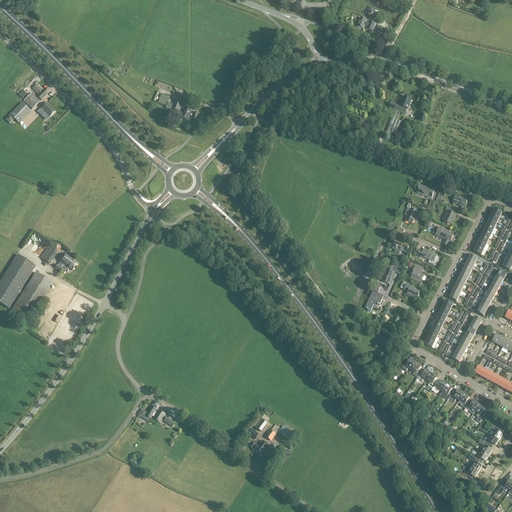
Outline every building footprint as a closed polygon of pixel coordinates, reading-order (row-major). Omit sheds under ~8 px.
[(369,8),(366,15),(373,18),(375,13),(374,13),(375,11),(369,8)] [(367,30),(373,32),(376,24),(370,22),(369,25),(366,24),(367,21),(361,18),(357,27),(363,30),(365,26),(368,28),(367,30)] [(14,87),(20,80),(18,78),(10,87),(14,90),(16,88),(14,87)] [(37,97),(41,101),(47,95),(43,91),(36,85),(32,89),(39,96),(37,97)] [(23,102),(32,110),(40,102),(32,93),(23,102)] [(389,108),(395,111),(387,132),(396,135),(404,114),(406,115),(410,104),(410,105),(411,102),(411,101),(411,100),(411,99),(408,98),(408,99),(405,98),(402,104),(400,107),(391,103),(389,108)] [(171,109),(179,112),(182,105),(174,102),(171,109)] [(19,124),(31,112),(22,103),(10,115),(19,124)] [(41,110),(50,118),(55,112),(47,104),(41,110)] [(193,118),(192,119),(196,121),(198,114),(183,109),(180,119),(188,122),(190,117),(193,118)] [(278,138),(275,144),(286,147),(288,141),(285,140),(285,139),(280,138),(278,138)] [(310,154),(308,160),(311,161),(312,159),(318,161),(321,151),(315,149),(313,155),(310,154)] [(321,151),(318,161),(324,163),(323,166),(326,167),(328,160),(325,159),(327,153),(321,151)] [(273,156),(271,162),(281,165),(283,159),(285,160),(286,157),(280,155),(279,158),(273,156)] [(271,162),(269,168),(275,170),(274,173),(280,175),(281,172),(279,171),(281,165),(271,162)] [(383,168),(380,174),(386,177),(385,180),(391,182),(392,180),(390,179),(393,172),(383,168)] [(266,177),(264,184),(274,187),(276,180),(278,181),(279,178),(273,176),(272,179),(266,177)] [(303,178),(299,188),(306,190),(309,180),(303,178)] [(376,184),(373,190),(383,194),(386,188),(376,184)] [(321,185),(317,195),(323,197),(326,189),(327,187),(321,185)] [(418,194),(432,199),(435,191),(421,186),(420,189),(419,188),(419,190),(418,194)] [(373,190),(371,195),(380,200),(383,194),(373,190)] [(344,195),(341,203),(347,205),(351,195),(345,193),(344,195)] [(371,195),(368,201),(378,206),(380,200),(371,195)] [(468,200),(456,196),(453,204),(462,207),(461,211),(464,212),(468,200)] [(368,201),(365,207),(375,212),(378,206),(368,201)] [(428,210),(432,212),(436,203),(432,201),(428,210)] [(290,209),(285,213),(287,216),(290,214),(294,219),(302,213),(299,207),(292,212),(290,209)] [(451,225),(454,220),(455,221),(457,216),(452,213),(453,210),(448,208),(446,211),(449,212),(444,222),(451,225)] [(417,220),(420,214),(411,210),(406,221),(413,225),(415,219),(417,220)] [(495,210),(493,215),(500,219),(503,213),(495,210)] [(302,213),(294,219),(297,224),(295,226),(296,229),(302,225),(300,223),(306,218),(302,213)] [(365,214),(362,220),(372,224),(375,218),(377,219),(378,216),(372,213),(371,216),(365,214)] [(493,215),(490,220),(497,224),(500,219),(493,215)] [(488,226),(495,229),(497,224),(490,220),(488,226)] [(309,222),(302,227),(305,231),(312,226),(309,222)] [(312,226),(305,231),(307,235),(315,230),(312,226)] [(359,226),(356,232),(362,235),(361,238),(367,241),(368,238),(366,237),(369,231),(359,226)] [(488,226),(485,231),(492,235),(495,229),(488,226)] [(454,235),(440,228),(436,236),(446,241),(444,245),(448,246),(450,242),(451,243),(454,235)] [(315,230),(307,235),(310,238),(317,233),(315,230)] [(404,240),(401,239),(404,234),(397,231),(396,234),(399,235),(396,240),(393,247),(396,249),(395,253),(400,255),(401,251),(407,254),(410,246),(403,243),(404,240)] [(485,231),(484,232),(482,236),(490,240),(492,235),(485,231)] [(317,233),(310,238),(312,242),(319,237),(317,233)] [(482,236),(480,242),(487,245),(490,240),(482,236)] [(319,237),(312,242),(315,245),(322,240),(319,237)] [(322,240),(315,245),(317,249),(324,243),(322,240)] [(480,242),(477,247),(484,251),(487,245),(480,242)] [(324,243),(317,249),(320,253),(327,248),(324,243)] [(477,247),(474,252),(482,256),(484,251),(477,247)] [(41,258),(49,265),(57,255),(48,248),(41,258)] [(418,257),(421,258),(422,257),(430,261),(429,263),(435,267),(439,258),(437,257),(437,256),(425,250),(424,252),(420,251),(418,257)] [(345,254),(343,258),(351,262),(353,257),(345,254)] [(0,282),(0,303),(9,309),(36,267),(18,255),(0,282)] [(58,266),(55,269),(63,275),(66,272),(67,273),(69,269),(72,271),(78,264),(65,255),(60,263),(64,266),(62,269),(58,266)] [(471,256),(468,261),(475,265),(478,259),(471,256)] [(343,258),(341,263),(349,266),(351,262),(343,258)] [(473,270),(475,265),(468,261),(465,267),(473,270)] [(341,263),(339,267),(347,271),(349,266),(341,263)] [(510,271),(511,267),(511,265),(506,263),(503,268),(510,271)] [(413,272),(414,272),(411,279),(421,284),(425,277),(421,275),(424,270),(416,266),(413,272)] [(339,267),(337,271),(345,275),(347,271),(339,267)] [(465,267),(463,272),(470,276),(473,270),(465,267)] [(388,270),(382,282),(389,285),(395,273),(392,272),(388,270)] [(337,271),(335,276),(343,279),(345,275),(337,271)] [(497,277),(504,281),(507,275),(500,271),(497,277)] [(460,277),(467,281),(470,276),(463,272),(460,277)] [(54,284),(36,273),(9,316),(27,327),(54,284)] [(335,276),(333,280),(341,284),(343,279),(335,276)] [(460,277),(457,283),(465,286),(467,281),(460,277)] [(494,282),(501,286),(504,281),(497,277),(494,282)] [(333,280),(331,285),(339,288),(341,284),(333,280)] [(491,287),(498,291),(501,286),(494,282),(491,287)] [(457,283),(455,288),(462,292),(465,286),(457,283)] [(375,285),(372,291),(378,293),(380,287),(375,285)] [(417,300),(420,293),(412,289),(413,287),(407,285),(404,291),(409,293),(408,296),(417,300)] [(496,296),(498,291),(491,287),(488,292),(496,296)] [(455,288),(452,294),(460,297),(462,292),(455,288)] [(376,307),(377,305),(380,306),(383,300),(377,297),(378,295),(373,292),(365,309),(366,309),(366,310),(367,310),(370,311),(373,306),(376,307)] [(485,298),(493,302),(496,296),(488,292),(485,298)] [(452,294),(450,299),(457,303),(460,297),(452,294)] [(490,307),(493,302),(485,298),(483,303),(490,307)] [(451,311),(453,306),(446,302),(443,308),(451,311)] [(480,308),(487,312),(490,307),(483,303),(480,308)] [(443,308),(441,313),(448,317),(451,311),(443,308)] [(480,308),(477,313),(484,317),(487,312),(480,308)] [(394,319),(392,322),(399,326),(405,314),(398,311),(396,316),(393,314),(391,318),(394,319)] [(466,314),(463,318),(466,319),(468,315),(470,316),(472,314),(467,311),(465,313),(466,314)] [(441,313),(438,319),(445,322),(448,317),(441,313)] [(480,327),(483,322),(476,318),(473,323),(480,327)] [(438,319),(435,324),(443,328),(445,322),(438,319)] [(477,332),(480,327),(473,323),(470,328),(477,332)] [(443,328),(435,324),(433,329),(440,333),(443,328)] [(470,328),(467,334),(474,338),(477,332),(470,328)] [(440,333),(433,329),(430,335),(437,338),(440,333)] [(471,343),(474,338),(467,334),(464,339),(471,343)] [(430,335),(427,340),(435,344),(437,338),(430,335)] [(492,343),(498,346),(502,339),(496,336),(492,343)] [(464,339),(461,344),(468,348),(471,343),(464,339)] [(507,341),(502,339),(498,346),(503,349),(507,341)] [(432,349),(435,344),(427,340),(425,346),(432,349)] [(503,349),(508,351),(511,344),(507,341),(503,349)] [(465,353),(468,348),(461,344),(460,346),(458,349),(465,353)] [(458,349),(455,355),(462,359),(465,353),(458,349)] [(459,364),(462,359),(455,355),(452,360),(459,364)] [(409,369),(412,371),(416,364),(411,360),(409,363),(407,361),(402,368),(407,371),(409,369)] [(413,376),(418,379),(422,372),(420,370),(422,368),(416,364),(412,371),(415,373),(413,376)] [(475,374),(480,377),(484,370),(485,368),(482,367),(482,368),(479,367),(475,374)] [(480,377),(486,380),(489,373),(484,370),(480,377)] [(425,374),(422,372),(418,379),(422,382),(424,379),(427,381),(432,375),(427,371),(425,374)] [(495,375),(489,373),(486,380),(491,383),(495,375)] [(428,386),(433,390),(438,383),(435,381),(437,379),(432,375),(427,381),(430,384),(428,386)] [(491,383),(496,385),(500,378),(495,375),(491,383)] [(505,381),(500,378),(496,385),(501,388),(505,381)] [(505,381),(501,388),(507,391),(511,384),(505,381)] [(440,390),(443,392),(448,386),(442,382),(440,385),(438,383),(433,390),(432,391),(435,393),(438,393),(440,390)] [(453,389),(448,386),(443,392),(440,396),(448,401),(448,400),(449,400),(450,399),(452,396),(454,394),(451,392),(453,389)] [(454,394),(452,396),(450,399),(455,402),(457,399),(460,401),(464,395),(459,391),(457,394),(455,392),(454,394)] [(470,398),(464,395),(460,401),(463,403),(461,406),(466,410),(470,403),(468,401),(470,398)] [(473,404),(470,403),(466,410),(471,413),(472,410),(476,412),(480,405),(475,402),(473,404)] [(487,412),(485,410),(486,409),(480,405),(476,412),(478,414),(477,417),(479,418),(477,421),(480,423),(482,420),(481,420),(487,412)] [(142,410),(138,415),(140,417),(146,420),(148,418),(150,420),(151,420),(152,417),(154,418),(153,420),(160,424),(162,421),(167,424),(165,426),(171,430),(173,427),(175,424),(170,421),(171,419),(169,417),(168,419),(164,417),(165,415),(158,411),(157,414),(155,413),(157,410),(152,407),(148,414),(144,411),(142,410)] [(252,426),(261,433),(268,424),(259,418),(252,426)] [(276,425),(271,432),(270,431),(266,438),(271,442),(275,436),(274,438),(291,451),(294,446),(277,433),(281,429),(276,425)] [(296,436),(283,427),(278,434),(291,443),(296,436)] [(494,434),(492,437),(499,441),(503,436),(500,434),(502,431),(495,427),(492,432),(494,434)] [(250,429),(246,434),(255,440),(259,435),(250,429)] [(488,438),(484,443),(491,447),(493,445),(496,447),(499,441),(492,437),(491,440),(488,438)] [(251,449),(262,457),(269,447),(262,441),(258,446),(255,444),(251,449)] [(490,450),(491,447),(484,443),(481,448),(484,450),(482,453),(489,457),(492,452),(490,450)] [(472,454),(470,457),(481,463),(483,461),(485,463),(489,457),(482,453),(480,456),(477,454),(476,456),(472,454)] [(469,459),(472,462),(469,467),(472,469),(479,473),(482,468),(479,466),(481,463),(470,457),(469,459)] [(475,479),(479,473),(472,469),(470,472),(467,470),(464,475),(471,480),(473,477),(475,479)] [(508,489),(511,491),(511,489),(511,481),(510,481),(508,483),(506,482),(498,493),(500,495),(504,490),(506,492),(508,489)]
